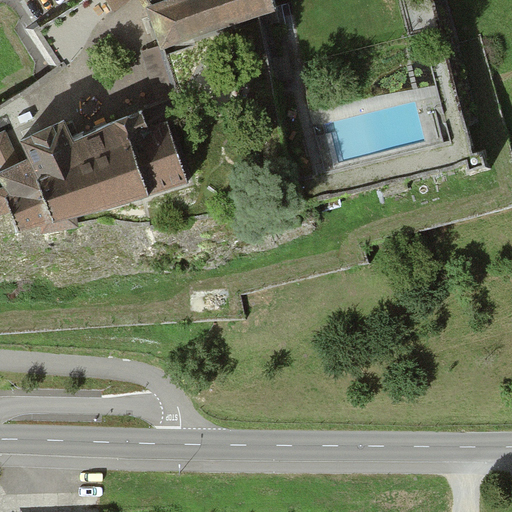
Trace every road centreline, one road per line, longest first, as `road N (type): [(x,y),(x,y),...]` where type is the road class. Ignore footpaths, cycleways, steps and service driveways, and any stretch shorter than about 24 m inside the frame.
road 1 (tertiary): [(185,444),(511,445)]
road 2 (residential): [(0,361),(151,376),(179,407),(185,444)]
road 3 (tertiary): [(0,438),(185,444)]
